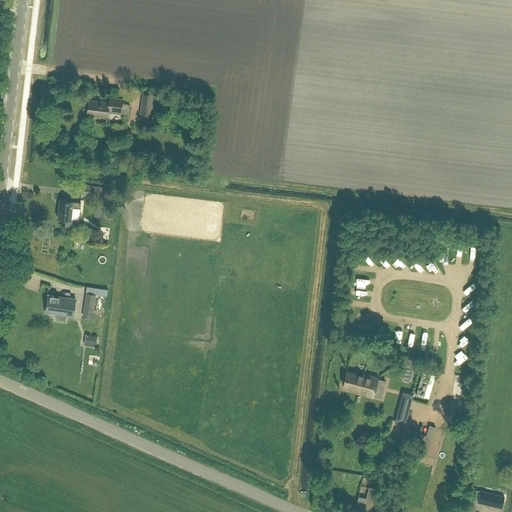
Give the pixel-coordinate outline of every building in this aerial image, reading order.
[(151,116),(154,95),(143,93),(140,114),(151,116)] [(121,114),(122,98),(109,97),(108,102),(89,100),(87,114),(107,117),(108,112),(121,114)] [(105,197),(106,189),(100,189),(100,186),(82,184),(81,195),(99,197),(99,196),(105,197)] [(80,209),(81,203),(73,202),(60,200),(58,218),(66,219),(65,226),(78,228),(79,220),(71,219),(72,208),(80,209)] [(94,312),(96,299),(96,294),(86,292),(83,310),(94,312)] [(66,315),(73,316),(75,298),(48,294),(46,312),(57,313),(56,318),(66,320),(66,315)] [(424,397),(431,374),(431,373),(423,371),(417,395),(424,397)] [(355,375),(346,372),(343,385),(345,385),(344,389),(373,397),(378,378),(363,373),(363,375),(356,373),(355,375)] [(395,421),(405,423),(413,394),(403,392),(395,421)] [(380,471),(377,478),(383,481),(386,474),(380,471)] [(369,487),(366,499),(358,497),(355,509),(368,511),(371,511),(377,489),(369,487)] [(481,491),(478,502),(501,507),(504,496),(481,491)]
